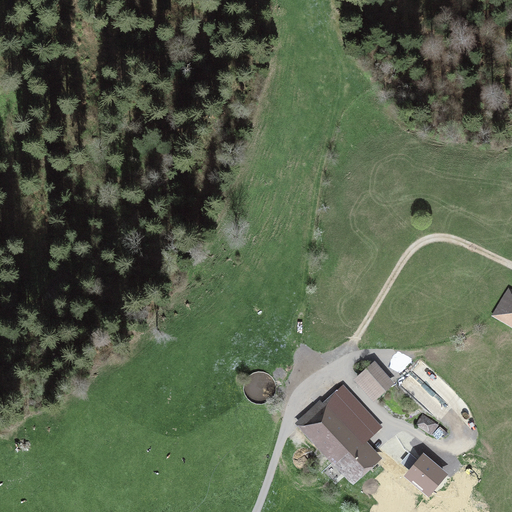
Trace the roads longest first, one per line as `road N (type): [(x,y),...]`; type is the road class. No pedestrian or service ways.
road 1 (track): [(405,366),(385,354),(358,354),(302,388),(256,511)]
road 2 (track): [(347,358),(401,263),(426,239),(448,237),(511,265)]
road 3 (track): [(335,366),(385,417),(442,448),(463,438),(451,412)]
